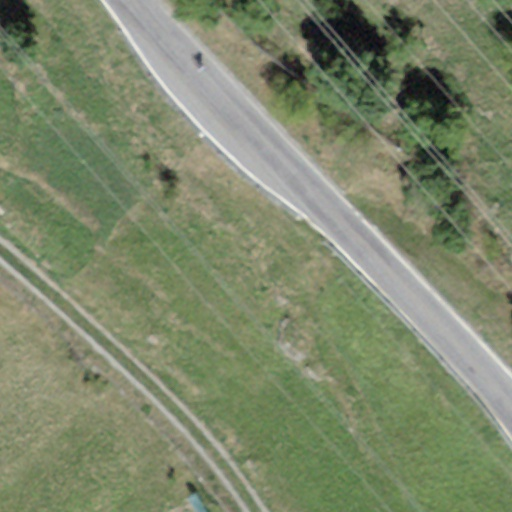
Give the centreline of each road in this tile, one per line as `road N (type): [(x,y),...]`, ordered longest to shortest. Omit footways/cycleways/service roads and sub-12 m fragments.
road 1 (tertiary): [(137,0),(511,423)]
road 2 (track): [(0,259),(126,364),(173,418),(233,511)]
